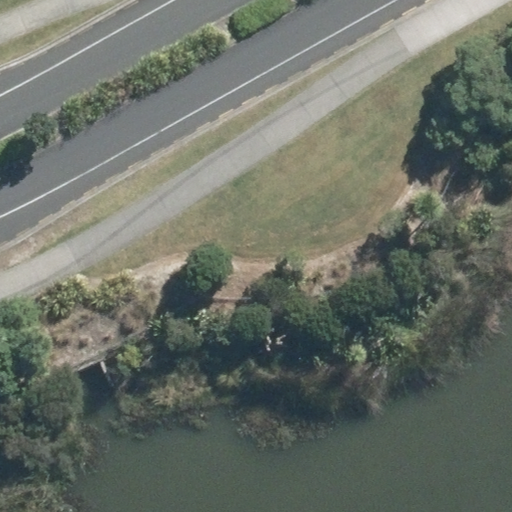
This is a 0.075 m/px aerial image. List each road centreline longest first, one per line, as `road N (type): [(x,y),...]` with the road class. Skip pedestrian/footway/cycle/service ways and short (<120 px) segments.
road 1 (residential): [(358,0),(68,169),(0,193)]
road 2 (residential): [(0,86),(173,0)]
